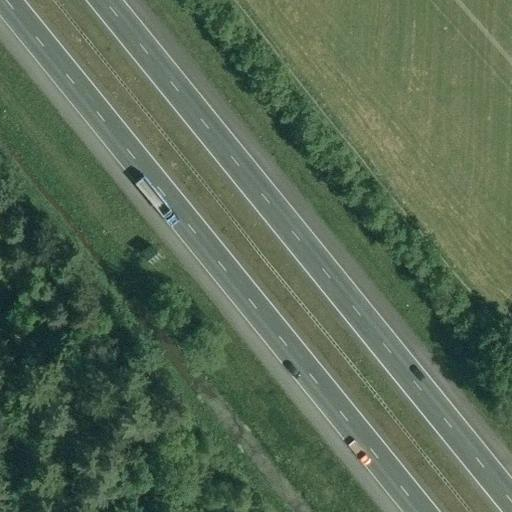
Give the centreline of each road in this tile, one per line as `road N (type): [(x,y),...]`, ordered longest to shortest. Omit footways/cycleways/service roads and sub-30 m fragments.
road 1 (motorway): [(1,0),(417,511)]
road 2 (motorway): [(511,504),(102,0)]
road 3 (track): [(148,511),(148,350)]
